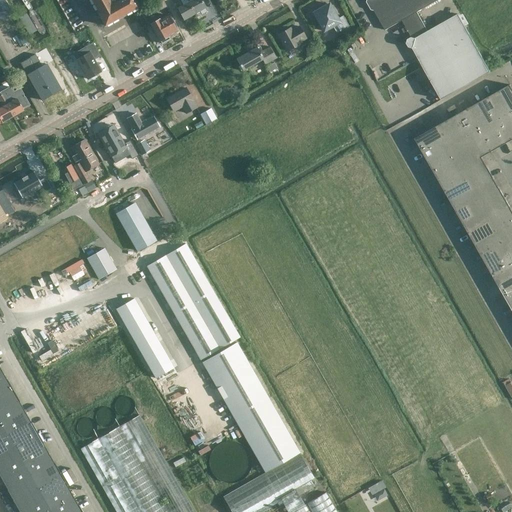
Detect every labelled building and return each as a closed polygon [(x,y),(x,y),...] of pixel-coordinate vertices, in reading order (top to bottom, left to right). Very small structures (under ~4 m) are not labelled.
[(4,0),(0,0),(0,19),(12,13),(4,0)] [(91,0),(98,11),(97,12),(104,26),(138,7),(133,0),(91,0)] [(165,6),(161,0),(159,0),(155,3),(159,10),(165,6)] [(189,0),(187,2),(194,14),(205,8),(200,0),(189,0)] [(367,0),(385,30),(438,0),(367,0)] [(187,2),(177,8),(184,20),(194,14),(187,2)] [(313,13),(324,31),(332,26),(336,33),(349,26),(343,16),(337,19),(329,4),(313,13)] [(51,37),(59,55),(79,46),(64,12),(52,17),(59,34),(51,37)] [(442,100),(490,72),(458,14),(416,38),(411,37),(408,39),(407,43),(409,47),(413,48),(419,59),(442,100)] [(167,15),(151,25),(161,44),(170,39),(168,36),(176,31),(167,15)] [(290,28),(278,34),(288,51),(299,44),(298,42),(306,38),(299,26),(292,31),(290,28)] [(85,47),(72,54),(75,59),(88,80),(102,72),(95,59),(101,56),(93,42),(85,47)] [(269,47),(260,53),(257,47),(236,59),(240,66),(238,67),(240,71),(242,70),(243,71),(262,60),(265,65),(276,59),(269,47)] [(29,58),(51,94),(60,89),(46,65),(39,69),(37,63),(39,62),(35,55),(29,58)] [(27,76),(41,100),(51,94),(29,58),(24,61),(28,68),(31,67),(34,72),(27,76)] [(270,72),(277,68),(274,63),(266,67),(270,72)] [(509,142),(511,140),(511,88),(510,85),(415,139),(511,308),(511,209),(482,157),(509,142)] [(0,87),(0,95),(12,116),(23,110),(16,99),(10,102),(5,93),(4,93),(1,87),(0,87)] [(193,101),(186,88),(178,92),(178,93),(175,95),(175,94),(166,99),(174,112),(181,108),(185,115),(197,108),(193,101)] [(0,108),(0,120),(1,123),(12,116),(0,95),(0,104),(1,107),(0,108)] [(206,125),(216,119),(210,108),(200,114),(206,125)] [(138,140),(159,128),(153,117),(142,124),(136,113),(127,118),(132,128),(131,129),(138,140)] [(201,121),(194,125),(196,129),(203,125),(201,121)] [(131,159),(138,156),(129,140),(123,144),(113,126),(98,134),(111,157),(125,149),(131,159)] [(86,172),(99,165),(84,140),(70,147),(79,163),(73,167),(83,184),(84,184),(90,180),(86,172)] [(136,145),(141,156),(149,152),(143,141),(136,145)] [(70,165),(61,170),(72,189),(81,184),(70,165)] [(14,183),(13,183),(22,199),(23,198),(42,187),(45,192),(51,188),(45,178),(39,181),(34,171),(33,172),(34,172),(14,183)] [(90,180),(84,184),(88,193),(96,188),(91,180),(90,180)] [(134,247),(137,251),(156,240),(135,203),(115,214),(134,247)] [(200,360),(239,337),(186,244),(146,267),(200,360)] [(116,269),(104,248),(87,258),(99,279),(116,269)] [(132,276),(137,289),(151,283),(146,271),(132,276)] [(155,378),(174,368),(122,278),(104,288),(155,378)] [(194,511),(114,371),(90,385),(74,357),(67,345),(50,355),(33,325),(15,335),(65,422),(115,511),(194,511)] [(337,511),(326,492),(304,505),(299,495),(314,487),(311,481),(314,478),(237,342),(202,362),(265,472),(223,497),(231,511),(281,511),(279,507),(283,504),(287,511),(337,511)] [(0,476),(7,490),(19,511),(20,511),(82,511),(78,504),(78,505),(72,495),(67,484),(55,463),(54,463),(49,453),(43,443),(31,421),(19,401),(20,401),(8,380),(7,379),(0,367),(0,476)] [(245,463),(246,459),(245,455),(244,452),(243,450),(241,447),(238,444),(234,442),(230,441),(228,441),(225,441),(221,442),(218,444),(215,446),(213,449),(212,452),(210,455),(210,459),(210,462),(211,465),(212,468),(215,471),(218,474),(220,475),(223,476),(227,477),(230,477),(234,476),(237,474),(240,472),(242,469),(244,466),(245,463)] [(386,487),(379,491),(383,498),(390,494),(386,487)]
